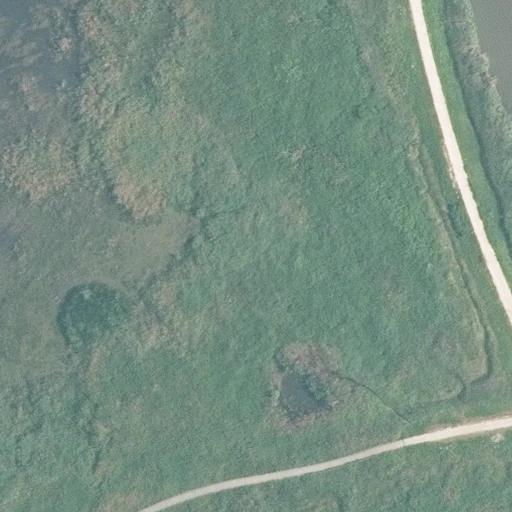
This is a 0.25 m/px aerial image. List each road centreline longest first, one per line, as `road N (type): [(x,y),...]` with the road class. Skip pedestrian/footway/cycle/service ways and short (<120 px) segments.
road 1 (track): [(75,511),(181,466),(511,396)]
road 2 (track): [(511,362),(450,219),(386,0)]
